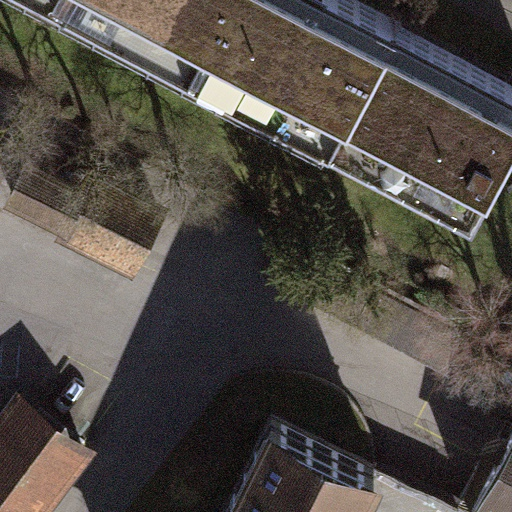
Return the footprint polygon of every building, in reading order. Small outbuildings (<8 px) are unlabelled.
[(92,0),(184,48),(209,0),(92,0)] [(209,0),(184,48),(326,123),(383,15),(353,0),(209,0)] [(326,123),(471,199),(511,121),(511,83),(383,15),(326,123)] [(1,191),(54,217),(71,182),(19,156),(1,191)] [(78,168),(71,182),(54,217),(50,225),(121,260),(149,203),(78,168)] [(506,348),(290,233),(268,274),(486,388),(506,348)] [(16,397),(0,418),(0,511),(20,511),(74,441),(16,397)] [(353,511),(376,464),(271,413),(223,511),(353,511)] [(511,511),(511,435),(471,511),(511,511)]
